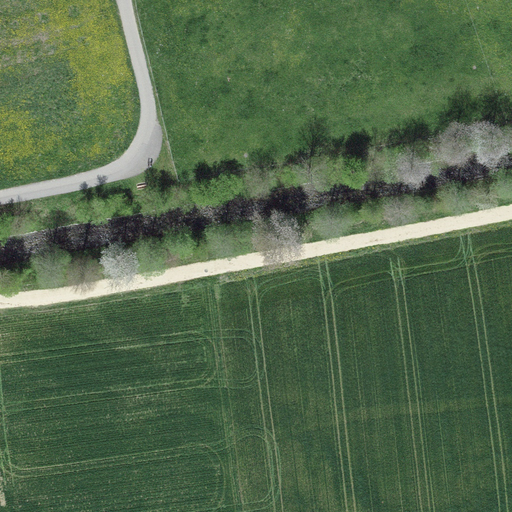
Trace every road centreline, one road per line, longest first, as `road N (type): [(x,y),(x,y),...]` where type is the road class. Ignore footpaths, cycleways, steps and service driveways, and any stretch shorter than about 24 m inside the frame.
road 1 (track): [(511,213),(0,302)]
road 2 (residential): [(124,0),(150,133),(137,158),(90,180),(0,196)]
